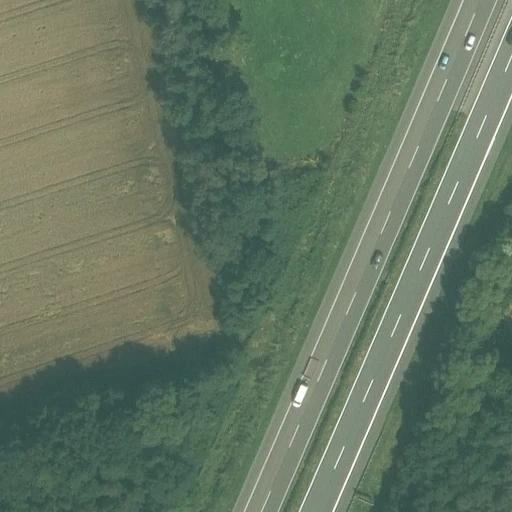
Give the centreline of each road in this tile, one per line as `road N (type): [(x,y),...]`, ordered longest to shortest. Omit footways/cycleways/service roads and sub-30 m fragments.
road 1 (motorway): [(465,0),(246,511)]
road 2 (motorway): [(320,511),(511,65)]
